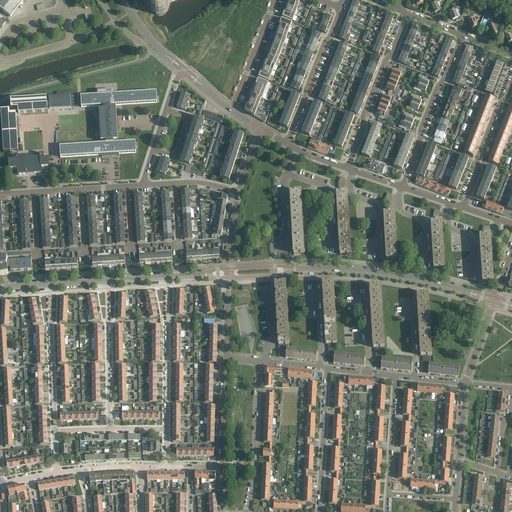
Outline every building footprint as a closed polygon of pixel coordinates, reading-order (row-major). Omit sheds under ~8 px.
[(0,0),(0,9),(4,12),(10,17),(23,0),(0,0)] [(159,16),(160,16),(162,15),(163,15),(165,14),(166,12),(167,10),(168,8),(169,5),(170,2),(174,0),(175,0),(149,0),(149,1),(149,3),(150,6),(150,8),(151,10),(153,12),(153,13),(154,14),(155,15),(157,15),(158,16),(159,16)] [(438,6),(437,3),(442,1),(441,0),(435,0),(434,1),(435,3),(431,5),(435,13),(440,11),(440,10),(442,10),(440,5),(438,6)] [(298,5),(288,1),(288,3),(287,3),(286,5),(287,6),(286,6),(297,10),(299,5),(298,4),(298,5)] [(361,10),(362,8),(358,6),(359,3),(353,1),(351,6),(357,9),(361,10)] [(295,15),(297,10),(286,6),(286,8),(285,8),(284,11),(295,15)] [(460,20),(462,16),(457,18),(454,10),(457,9),(456,7),(452,8),(453,11),(449,12),(453,20),(455,19),(456,22),(460,20)] [(292,21),(295,15),(284,11),(283,13),(282,16),(282,17),(292,21)] [(359,22),(360,20),(357,18),(354,17),(355,14),(349,12),(347,17),(353,19),(359,22)] [(329,23),(331,17),(319,13),(318,15),(321,16),(320,19),(323,20),(329,23)] [(357,27),(358,25),(355,24),(355,23),(352,22),(353,19),(347,17),(345,22),(351,25),(357,27)] [(478,20),(477,17),(474,19),(474,18),(468,21),(471,27),(477,25),(475,21),(478,20)] [(279,24),(290,28),(292,22),(281,18),(281,19),(279,22),(280,22),(279,24)] [(494,25),(492,22),(487,24),(490,31),(489,32),(491,35),(497,33),(495,28),(499,26),(497,24),(494,25)] [(389,27),(383,25),(377,23),(376,25),(380,26),(379,27),(382,28),(381,30),(387,33),(389,27)] [(287,33),(290,28),(279,24),(277,27),(278,27),(277,29),(287,33)] [(421,32),(421,31),(418,30),(419,27),(413,25),(411,30),(417,32),(423,35),(424,33),(421,32)] [(387,33),(381,30),(375,28),(374,30),(378,31),(377,32),(380,33),(379,36),(385,38),(387,33)] [(285,39),(285,38),(287,33),(277,29),(277,30),(276,29),(275,32),(276,33),(275,34),(285,39)] [(311,38),(318,41),(321,35),(313,32),(311,38)] [(351,43),(352,41),(348,40),(350,37),(347,35),(341,33),(339,39),(351,43)] [(383,43),(384,40),(385,38),(379,36),(373,33),(372,35),(375,37),(378,38),(377,41),(383,43)] [(285,39),(275,34),(274,38),(274,40),(284,44),(286,39),(285,38),(285,39)] [(318,41),(311,38),(308,37),(307,39),(310,40),(308,44),(316,47),(318,41)] [(442,42),(445,44),(451,46),(453,40),(444,37),(442,42)] [(282,49),(284,44),(274,40),(274,41),(273,40),(272,43),(272,45),(282,49)] [(316,47),(308,44),(302,41),(301,44),(307,47),(306,50),(313,53),(316,47)] [(338,49),(346,52),(348,45),(341,42),(338,49)] [(280,55),(282,49),(272,45),(271,46),(270,48),(270,49),(270,51),(280,55)] [(379,55),(381,49),(375,46),(373,52),(379,55)] [(415,56),(415,54),(412,53),(412,52),(410,51),(411,49),(404,46),(402,51),(409,54),(415,56)] [(343,58),(346,52),(338,49),(336,55),(343,58)] [(311,60),(313,53),(306,50),(303,57),(311,60)] [(278,60),(280,55),(270,51),(269,53),(268,52),(267,55),(268,56),(267,56),(278,60)] [(473,61),(474,58),(470,57),(471,54),(465,51),(463,57),(469,59),(473,61)] [(341,64),(343,58),(336,55),(333,61),(341,64)] [(370,61),(378,65),(381,58),(373,55),(370,61)] [(278,60),(267,56),(267,58),(266,58),(265,61),(275,65),(276,66),(278,60)] [(308,66),(311,60),(303,57),(301,63),(308,66)] [(405,62),(406,59),(400,57),(398,62),(409,67),(410,64),(405,62)] [(275,65),(265,61),(264,63),(263,63),(262,66),(263,66),(273,70),(275,65)] [(338,71),(341,64),(333,61),(331,67),(338,71)] [(375,71),(378,65),(370,61),(368,68),(375,71)] [(495,67),(503,70),(506,65),(497,61),(495,67)] [(306,72),(308,66),(301,63),(298,69),(306,72)] [(271,76),(273,70),(263,66),(262,68),(261,68),(260,71),(261,71),(261,72),(271,76)] [(342,79),(342,77),(337,75),(338,71),(331,67),(328,74),(336,77),(342,79)] [(493,72),(501,75),(503,70),(495,67),(493,72)] [(373,77),(375,71),(368,68),(365,74),(373,77)] [(402,73),(403,70),(398,68),(397,71),(393,70),(392,74),(399,77),(401,73),(402,73)] [(304,79),(306,72),(298,69),(296,76),(304,79)] [(269,81),(271,76),(261,72),(260,74),(259,73),(258,76),(259,77),(258,77),(269,81)] [(491,77),(500,80),(500,79),(501,75),(493,72),(491,77)] [(334,81),(336,77),(328,74),(326,80),(334,83),(342,87),(345,88),(347,81),(345,80),(343,84),(334,81)] [(370,83),(373,77),(365,74),(363,80),(370,83)] [(419,83),(427,87),(429,82),(425,80),(426,78),(419,75),(418,78),(421,79),(419,83)] [(301,85),(304,79),(296,76),(293,82),(301,85)] [(489,82),(498,85),(500,80),(491,77),(489,82)] [(256,84),(266,88),(268,83),(258,79),(257,79),(256,82),(256,84)] [(331,90),(334,83),(326,80),(323,86),(331,90)] [(368,90),(370,83),(363,80),(360,87),(368,90)] [(299,91),(301,85),(293,82),(291,88),(299,91)] [(487,87),(496,90),(498,85),(489,82),(487,87)] [(425,92),(427,87),(419,83),(418,86),(415,85),(413,90),(420,93),(421,90),(425,92)] [(264,94),(266,88),(256,84),(255,85),(255,84),(254,87),(254,88),(254,90),(264,94)] [(394,95),(395,92),(394,92),(396,87),(388,84),(386,89),(389,90),(388,93),(394,95)] [(331,97),(332,94),(330,93),(331,90),(323,86),(321,93),(329,96),(331,97)] [(365,96),(368,90),(360,87),(358,93),(365,96)] [(451,93),(459,97),(462,90),(454,87),(451,93)] [(494,96),(496,90),(487,87),(485,92),(494,96)] [(264,94),(254,90),(253,90),(252,93),(252,94),(251,94),(251,95),(261,99),(262,99),(264,94)] [(49,109),(55,109),(78,107),(77,91),(56,93),(57,96),(49,97),(49,109)] [(157,103),(156,91),(115,94),(115,91),(98,92),(98,95),(81,96),(81,107),(99,106),(101,144),(59,146),(60,158),(102,155),(102,157),(119,156),(118,154),(135,153),(135,142),(118,143),(117,133),(116,105),(122,105),(157,103)] [(179,101),(188,103),(190,96),(182,93),(179,101)] [(286,109),(294,112),(300,96),(292,93),(286,109)] [(332,104),(333,101),(327,99),(329,96),(321,93),(318,99),(332,104)] [(363,102),(365,96),(358,93),(355,99),(363,102)] [(395,96),(394,95),(388,93),(387,96),(384,95),(382,99),(390,102),(392,103),(395,96)] [(457,103),(459,97),(451,93),(449,100),(457,103)] [(412,102),(420,106),(422,101),(417,99),(418,96),(412,94),(410,97),(412,97),(411,100),(413,100),(412,102)] [(261,99),(251,95),(250,95),(249,98),(250,98),(249,100),(259,104),(261,99)] [(483,103),(493,107),(494,106),(493,105),(495,99),(485,96),(483,103)] [(48,112),(47,97),(10,100),(11,109),(18,108),(18,114),(48,112)] [(360,109),(363,102),(355,99),(353,105),(360,109)] [(257,109),(259,104),(249,100),(248,100),(247,103),(247,105),(257,109)] [(454,109),(457,103),(449,100),(446,106),(454,109)] [(185,111),(188,103),(179,101),(177,108),(185,111)] [(308,117),(316,120),(322,104),(314,101),(308,117)] [(418,111),(420,106),(412,102),(410,107),(407,106),(406,109),(412,111),(413,109),(418,111)] [(493,108),(493,107),(483,103),(480,110),(490,114),(492,108),(493,108)] [(255,114),(257,109),(247,105),(246,107),(245,107),(244,110),(245,110),(244,111),(265,123),(267,117),(263,115),(262,117),(255,114)] [(358,115),(360,109),(353,105),(350,112),(358,115)] [(452,115),(454,109),(446,106),(444,112),(452,115)] [(287,128),(294,112),(286,109),(280,125),(287,128)] [(384,120),(385,117),(384,117),(386,112),(378,109),(376,114),(379,115),(378,118),(384,120)] [(10,114),(10,110),(1,111),(4,153),(18,152),(16,113),(10,114)] [(487,119),(490,114),(480,110),(477,117),(488,121),(488,120),(487,119)] [(449,122),(452,115),(444,112),(441,119),(449,122)] [(340,129),(348,132),(354,116),(346,113),(340,129)] [(404,121),(412,124),(414,120),(410,118),(411,115),(404,113),(403,115),(406,117),(404,121)] [(190,131),(199,134),(204,118),(195,116),(190,131)] [(309,136),(316,120),(308,117),(301,133),(309,136)] [(487,122),(488,121),(477,117),(474,124),(484,128),(486,122),(487,122)] [(447,128),(449,122),(441,119),(439,125),(447,128)] [(511,130),(511,127),(511,122),(504,119),(502,125),(501,125),(500,126),(511,130)] [(410,129),(412,124),(404,121),(402,126),(399,125),(398,128),(405,130),(406,128),(410,129)] [(368,139),(376,142),(382,127),(374,123),(368,139)] [(482,134),(484,128),(474,124),(472,131),(482,135),(483,134),(482,134)] [(444,134),(447,128),(439,125),(436,131),(444,134)] [(508,137),(511,130),(500,126),(500,127),(501,127),(499,133),(508,137)] [(342,148),(348,132),(340,129),(334,145),(342,148)] [(194,149),(199,134),(190,131),(185,146),(194,149)] [(440,145),(444,134),(436,131),(434,138),(435,138),(433,142),(440,145)] [(482,136),(482,135),(472,131),(469,138),(478,142),(481,136),(482,136)] [(230,147),(239,150),(244,134),(235,132),(230,147)] [(505,144),(508,137),(499,133),(496,139),(495,139),(495,140),(505,144)] [(400,151),(408,154),(414,138),(406,135),(400,151)] [(476,148),(478,142),(469,138),(466,145),(477,149),(477,148),(476,148)] [(369,158),(376,142),(368,139),(361,155),(369,158)] [(503,151),(505,144),(495,140),(494,141),(495,141),(493,147),(503,151)] [(317,152),(320,145),(311,141),(308,148),(317,152)] [(422,159),(430,163),(436,147),(428,143),(422,159)] [(320,145),(317,152),(326,155),(329,150),(325,148),(326,147),(320,145)] [(476,150),(477,149),(466,145),(463,152),(473,156),(475,150),(476,150)] [(189,165),(194,149),(185,146),(180,162),(189,165)] [(234,165),(239,150),(230,147),(225,162),(234,165)] [(500,158),(503,151),(493,147),(491,153),(490,153),(489,154),(500,158)] [(402,170),(408,154),(400,151),(394,167),(402,170)] [(44,159),(43,154),(40,154),(17,156),(17,155),(14,155),(14,161),(9,161),(10,169),(18,169),(18,175),(41,174),(41,167),(49,167),(48,159),(44,159)] [(497,165),(500,158),(489,154),(489,155),(490,156),(487,162),(497,165)] [(455,171),(462,174),(469,158),(461,155),(455,171)] [(159,165),(167,168),(170,160),(161,157),(159,165)] [(424,178),(430,163),(422,159),(416,175),(424,178)] [(229,181),(234,165),(225,162),(220,178),(229,181)] [(381,165),(372,162),(369,169),(382,175),(385,166),(381,165)] [(165,176),(167,168),(159,165),(156,173),(165,176)] [(385,166),(382,175),(391,178),(392,175),(386,173),(388,168),(385,166)] [(482,182),(490,185),(496,169),(488,166),(482,182)] [(456,190),(462,174),(455,171),(448,187),(456,190)] [(442,195),(443,195),(448,197),(451,190),(417,177),(415,184),(442,195)] [(484,201),(490,185),(482,182),(476,197),(484,201)] [(297,191),(297,190),(290,190),(291,207),(302,207),(301,191),(297,191)] [(347,192),(345,192),(345,191),(339,191),(336,192),(337,208),(348,207),(347,192)] [(493,212),(495,205),(494,205),(494,204),(487,202),(485,209),(493,212)] [(495,205),(493,212),(501,215),(508,217),(510,212),(503,210),(504,208),(503,208),(495,205)] [(292,223),(303,222),(302,207),(291,207),(292,223)] [(338,223),(349,223),(348,207),(337,208),(338,223)] [(393,212),(392,211),(386,211),(384,211),(384,228),(395,227),(394,212),(393,212)] [(442,221),(440,221),(440,220),(433,220),(431,220),(432,237),(442,236),(442,221)] [(292,238),(303,238),(303,222),(292,223),(292,238)] [(339,239),(350,238),(349,223),(338,223),(339,239)] [(385,244),(396,243),(395,227),(384,228),(385,244)] [(490,234),(488,235),(488,233),(482,233),(479,234),(480,250),(491,249),(490,234)] [(433,253),(443,252),(442,236),(432,237),(433,253)] [(300,255),(300,254),(304,254),(303,238),(292,238),(293,255),(300,255)] [(347,256),(347,255),(351,255),(350,238),(339,239),(340,256),(347,256)] [(393,261),(393,260),(397,260),(396,243),(385,244),(386,261),(393,261)] [(481,266),(492,265),(491,249),(480,250),(481,266)] [(441,270),(441,268),(444,268),(443,252),(433,253),(434,270),(441,270)] [(7,264),(8,258),(0,257),(0,275),(9,274),(7,269),(11,268),(11,272),(32,270),(31,260),(10,262),(10,264),(7,264)] [(489,283),(489,282),(493,282),(492,265),(481,266),(482,282),(482,284),(489,283)] [(282,283),(282,281),(277,282),(277,283),(275,284),(275,290),(273,290),(274,295),(275,295),(276,299),(287,298),(286,290),(286,282),(282,283)] [(329,282),(329,281),(324,281),(324,283),(322,283),(323,298),(334,297),(333,282),(329,282)] [(376,285),(376,284),(372,285),(372,286),(369,287),(370,290),(370,302),(381,301),(380,290),(380,285),(376,285)] [(428,294),(424,293),(424,292),(419,293),(419,294),(417,294),(418,310),(429,309),(428,294)] [(324,314),(335,314),(334,297),(323,298),(324,314)] [(277,314),(287,314),(287,298),(276,299),(276,305),(274,305),(275,310),(276,310),(277,314)] [(371,317),(382,316),(381,301),(370,302),(371,317)] [(419,325),(429,325),(429,309),(418,310),(419,325)] [(277,330),(288,329),(287,314),(277,314),(277,320),(275,320),(275,325),(277,325),(277,330)] [(325,329),(336,328),(335,314),(324,314),(325,329)] [(372,333),(383,332),(382,316),(371,317),(372,333)] [(210,332),(217,333),(217,326),(215,326),(215,320),(204,320),(204,324),(208,324),(207,326),(210,326),(210,332)] [(419,341),(430,340),(429,325),(419,325),(419,341)] [(334,344),(336,344),(336,328),(325,329),(326,344),(328,344),(328,345),(334,345),(334,344)] [(289,345),(288,329),(277,330),(278,336),(276,336),(276,341),(278,341),(278,345),(279,345),(279,346),(287,345),(289,345)] [(375,348),(375,349),(382,348),(381,348),(384,348),(383,332),(372,333),(373,348),(375,348)] [(429,356),(431,356),(430,340),(419,341),(420,356),(423,356),(423,357),(429,357),(429,356)] [(287,348),(287,345),(279,346),(279,349),(280,358),(285,358),(286,348),(287,348)] [(302,349),(287,348),(286,348),(285,358),(285,359),(301,360),(302,349)] [(302,349),(301,360),(316,362),(317,351),(302,349)] [(349,354),(334,353),(334,355),(333,364),(348,365),(349,354)] [(349,354),(348,365),(363,367),(364,356),(349,354)] [(397,359),(382,358),(381,361),(380,369),(396,370),(397,359)] [(397,359),(396,370),(411,372),(412,361),(397,359)] [(444,365),(429,363),(428,371),(428,374),(443,375),(444,365)] [(444,365),(443,375),(458,377),(460,366),(444,365)] [(264,375),(273,376),(288,376),(288,370),(281,369),(265,367),(264,375)] [(345,383),(345,385),(355,386),(355,378),(349,378),(348,383),(345,383)] [(376,387),(376,384),(373,384),(373,379),(367,379),(366,386),(376,387)] [(345,385),(345,383),(341,382),(341,385),(336,384),(335,391),(343,391),(343,385),(345,385)] [(385,393),(385,387),(380,387),(380,385),(376,384),(376,387),(377,387),(377,393),(385,393)] [(414,389),(413,392),(423,393),(424,385),(417,385),(417,390),(414,389)] [(444,395),(445,392),(441,392),(442,386),(435,386),(435,394),(444,395)] [(413,392),(414,389),(410,389),(410,391),(404,391),(404,397),(411,398),(412,392),(413,392)] [(266,401),(273,401),(274,392),(271,392),(271,395),(266,395),(266,401)] [(454,401),(454,395),(448,395),(448,392),(445,392),(444,395),(446,395),(446,401),(454,401)] [(307,411),(311,411),(311,407),(315,408),(316,401),(308,401),(307,411)] [(376,414),(379,414),(379,411),(384,411),(384,405),(376,405),(376,414)] [(407,419),(410,419),(411,410),(403,409),(402,415),(407,416),(407,419)] [(310,415),(311,412),(307,412),(307,421),(315,421),(315,415),(310,415)] [(341,423),(342,413),(338,413),(338,416),(334,416),(333,422),(341,423)] [(379,419),(379,415),(376,415),(375,425),(383,425),(383,419),(379,419)] [(409,430),(410,420),(407,420),(407,423),(402,423),(402,429),(409,430)] [(443,434),(446,434),(447,431),(451,431),(452,425),(444,425),(443,434)] [(306,442),(309,443),(309,439),(314,440),(314,433),(306,433),(306,442)] [(337,444),(340,444),(340,435),(333,434),(332,440),(337,441),(337,444)] [(446,439),(446,435),(443,435),(443,445),(451,445),(451,439),(446,439)] [(268,446),(271,447),(272,437),(264,437),(264,443),(268,443),(268,446)] [(374,446),(377,446),(377,443),(382,443),(382,437),(375,437),(374,446)] [(159,452),(159,444),(154,444),(154,440),(148,439),(148,446),(154,446),(154,452),(159,452)] [(62,455),(70,454),(70,448),(71,448),(71,441),(65,441),(66,446),(61,446),(62,455)] [(405,451),(408,451),(408,441),(401,441),(400,447),(405,447),(405,451)] [(309,447),(309,444),(306,443),(305,453),(313,453),(313,447),(309,447)] [(339,455),(340,445),(337,445),(336,448),(332,448),(332,454),(339,455)] [(271,460),(271,448),(268,448),(268,451),(263,451),(263,457),(268,457),(268,460),(271,460)] [(407,461),(408,452),(405,452),(404,455),(400,455),(399,461),(407,461)] [(441,466),(444,466),(444,463),(449,463),(450,457),(442,456),(441,466)] [(270,471),(271,462),(268,461),(267,465),(263,464),(262,471),(270,471)] [(304,474),(308,474),(308,471),(312,471),(313,465),(305,465),(304,474)] [(335,476),(338,476),(338,467),(331,466),(330,472),(335,473),(335,476)] [(444,470),(444,467),(441,467),(440,476),(448,477),(449,471),(444,470)] [(372,478),(375,478),(375,475),(380,475),(380,469),(373,468),(372,478)] [(407,482),(407,480),(406,480),(406,473),(399,473),(398,479),(404,479),(404,482),(407,482)] [(120,494),(127,494),(126,474),(119,475),(120,494)] [(126,474),(127,494),(135,494),(134,474),(126,474)] [(112,495),(112,494),(111,475),(102,476),(103,485),(103,495),(112,495)] [(111,475),(112,494),(120,494),(119,475),(111,475)] [(307,479),(308,476),(304,475),(304,485),(312,485),(312,479),(307,479)] [(448,483),(448,477),(440,476),(440,482),(438,482),(438,485),(442,485),(442,483),(448,483)] [(337,487),(338,477),(335,477),(335,480),(330,480),(330,486),(337,487)] [(407,480),(407,482),(411,482),(410,488),(416,488),(417,480),(407,480)] [(438,485),(438,482),(429,481),(428,489),(434,490),(435,484),(438,485)] [(16,488),(18,496),(22,495),(23,502),(28,501),(25,487),(24,486),(16,488)] [(18,498),(18,496),(16,488),(9,489),(8,491),(9,496),(9,498),(9,504),(19,504),(19,502),(18,498)] [(270,504),(270,501),(269,501),(269,495),(261,495),(261,501),(267,501),(267,503),(270,504)] [(311,503),(311,497),(303,497),(303,503),(302,503),(301,505),(305,505),(305,503),(311,503)] [(338,507),(338,505),(336,505),(337,498),(329,498),(329,504),(334,505),(334,507),(338,507)] [(378,507),(378,501),(371,500),(370,507),(369,506),(369,509),(372,509),(372,507),(378,507)] [(270,501),(270,504),(274,504),(273,509),(280,509),(280,502),(270,501)] [(301,505),(302,503),(292,502),(291,510),(298,510),(298,505),(301,505)]
